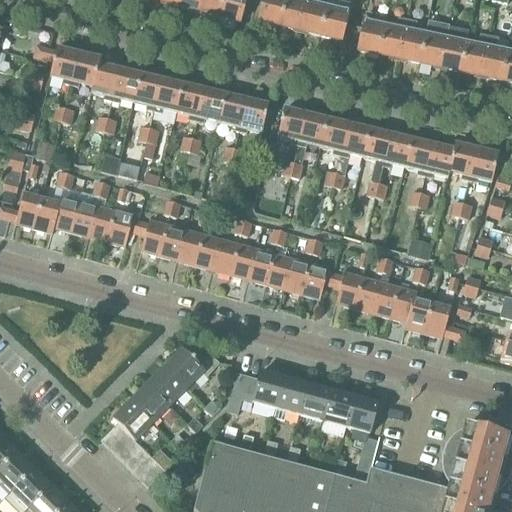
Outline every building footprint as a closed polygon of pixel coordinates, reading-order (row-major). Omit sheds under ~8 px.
[(179,0),(177,7),(197,13),(200,0),(179,0)] [(200,0),(197,13),(218,18),(222,0),(200,0)] [(222,0),(218,18),(238,24),(244,0),(222,0)] [(264,0),(259,23),(279,28),(286,0),(264,0)] [(286,0),(279,28),(299,33),(301,33),(302,27),(300,27),(299,26),(300,21),(302,20),(304,19),(305,14),(304,12),(306,0),(286,0)] [(300,21),(299,26),(300,27),(302,27),(301,33),(319,38),(328,1),(322,0),(306,0),(304,12),(305,14),(304,19),(302,20),(300,21)] [(328,1),(319,38),(340,43),(348,6),(328,1)] [(365,16),(358,53),(378,57),(384,27),(374,25),(376,18),(365,16)] [(384,27),(378,57),(398,61),(407,22),(398,20),(396,30),(384,27)] [(407,22),(398,61),(419,65),(425,36),(414,33),(416,23),(407,22)] [(425,36),(419,65),(441,70),(442,64),(440,64),(438,63),(440,58),(442,57),(444,55),(445,51),(444,50),(447,36),(449,29),(449,28),(429,24),(426,36),(425,36)] [(440,58),(438,63),(440,64),(442,64),(441,70),(460,74),(466,45),(468,33),(449,29),(447,36),(444,50),(445,51),(444,55),(442,57),(440,58)] [(466,45),(460,74),(481,78),(489,39),(479,37),(477,48),(466,45)] [(489,39),(481,78),(500,82),(506,53),(496,51),(498,41),(489,39)] [(36,48),(32,59),(45,63),(48,51),(36,48)] [(55,50),(48,79),(63,82),(62,88),(69,89),(71,84),(77,56),(55,50)] [(511,53),(506,53),(500,82),(511,85),(511,53)] [(71,84),(69,89),(78,91),(79,86),(91,89),(92,89),(97,67),(99,61),(77,56),(71,84)] [(91,89),(89,95),(102,98),(102,102),(110,104),(118,72),(97,67),(92,89),(91,89)] [(118,72),(110,104),(118,106),(120,101),(133,104),(140,77),(118,72)] [(30,73),(29,81),(42,84),(44,77),(30,73)] [(140,77),(133,104),(148,108),(147,114),(153,115),(161,82),(140,77)] [(29,81),(26,90),(40,93),(42,84),(29,81)] [(161,82),(153,115),(163,118),(164,112),(175,115),(182,87),(161,82)] [(182,87),(175,115),(190,118),(189,124),(195,125),(203,92),(182,87)] [(203,92),(195,125),(205,127),(205,128),(205,129),(205,130),(206,131),(206,132),(207,132),(207,133),(208,133),(209,134),(210,134),(211,134),(212,134),(213,134),(214,133),(215,133),(215,132),(216,132),(216,131),(216,130),(217,129),(218,125),(224,97),(203,92)] [(224,97),(218,125),(232,128),(230,134),(238,136),(238,134),(246,102),(224,97)] [(246,102),(238,134),(246,136),(247,132),(260,135),(267,107),(246,102)] [(56,110),(53,122),(62,124),(64,112),(56,110)] [(283,112),(276,140),(292,144),(291,147),(296,148),(297,145),(304,116),(283,111),(283,112)] [(64,112),(62,124),(71,127),(73,115),(64,112)] [(20,114),(19,122),(32,125),(34,117),(20,114)] [(292,167),(288,181),(297,183),(300,169),(305,147),(318,150),(325,121),(304,116),(297,145),(296,148),(292,167)] [(96,121),(94,133),(103,135),(106,124),(96,121)] [(325,121),(318,150),(329,153),(329,156),(338,158),(346,127),(325,121)] [(19,122),(17,130),(30,133),(32,125),(19,122)] [(106,124),(103,135),(112,137),(114,126),(106,124)] [(333,176),(330,190),(339,192),(342,179),(347,157),(360,160),(367,132),(346,127),(338,158),(333,176)] [(142,131),(139,143),(147,145),(150,133),(142,131)] [(367,132),(360,160),(374,164),(365,199),(374,202),(377,186),(381,170),(388,137),(367,132)] [(150,133),(147,145),(156,147),(159,135),(150,133)] [(388,137),(381,170),(392,173),(393,168),(402,170),(409,142),(388,137)] [(183,141),(180,155),(189,157),(192,144),(183,141)] [(409,142),(402,170),(423,175),(430,147),(409,142)] [(41,144),(37,159),(53,163),(56,148),(41,144)] [(192,144),(189,157),(198,159),(201,146),(192,144)] [(453,153),(448,175),(461,178),(460,182),(468,184),(476,152),(453,146),(451,153),(453,153)] [(423,175),(422,180),(434,183),(435,178),(447,181),(448,175),(453,153),(451,153),(430,147),(423,175)] [(225,150),(222,165),(230,167),(234,153),(225,150)] [(476,152),(468,184),(476,186),(477,182),(490,185),(494,170),(497,159),(497,157),(476,152)] [(234,153),(230,167),(239,169),(242,155),(234,153)] [(11,154),(10,162),(32,167),(34,159),(11,154)] [(511,162),(502,161),(500,171),(511,174),(511,162)] [(10,162),(7,171),(22,174),(22,173),(30,175),(32,167),(10,162)] [(283,165),(280,179),(288,181),(292,167),(283,165)] [(30,175),(28,181),(35,183),(39,169),(32,167),(30,175)] [(132,168),(128,182),(135,183),(136,184),(139,171),(132,168)] [(61,174),(56,189),(61,191),(66,176),(61,174)] [(324,174),(321,188),(330,190),(333,176),(324,174)] [(66,176),(61,191),(70,193),(70,192),(74,178),(66,176)] [(496,181),(494,191),(502,192),(507,194),(509,184),(496,181)] [(5,183),(2,193),(17,196),(19,187),(5,183)] [(96,185),(93,199),(99,201),(103,187),(96,185)] [(377,186),(374,202),(382,204),(386,188),(377,186)] [(103,187),(99,201),(106,203),(110,189),(103,187)] [(120,192),(117,206),(125,208),(128,194),(120,192)] [(410,195),(407,209),(416,211),(419,198),(410,195)] [(15,224),(14,226),(16,227),(16,225),(22,227),(21,228),(33,231),(40,201),(22,196),(17,214),(15,224)] [(79,205),(70,235),(81,238),(82,236),(89,238),(97,210),(99,201),(93,199),(81,196),(79,205)] [(419,198),(416,211),(425,213),(428,200),(419,198)] [(59,206),(53,229),(59,230),(59,232),(70,235),(79,205),(59,200),(57,205),(59,206)] [(40,201),(33,231),(44,234),(44,233),(50,235),(50,236),(51,236),(53,229),(59,206),(57,205),(40,201)] [(490,201),(488,210),(501,213),(504,205),(490,201)] [(165,204),(162,217),(169,219),(172,206),(165,204)] [(455,205),(452,220),(461,222),(464,208),(455,205)] [(172,206),(169,219),(175,221),(179,207),(172,206)] [(464,208),(461,222),(469,224),(473,210),(464,208)] [(0,209),(0,220),(9,223),(11,213),(0,209)] [(97,210),(89,238),(95,240),(95,242),(106,245),(115,215),(104,212),(97,210)] [(488,210),(486,219),(499,222),(501,213),(488,210)] [(200,213),(196,227),(203,229),(206,214),(200,213)] [(206,214),(203,229),(209,231),(213,216),(206,214)] [(115,215),(106,245),(117,248),(117,246),(123,248),(123,250),(124,250),(128,235),(134,236),(138,224),(132,223),(132,220),(115,215)] [(236,223),(232,236),(240,238),(243,225),(236,223)] [(141,225),(138,237),(144,239),(139,254),(141,254),(142,252),(148,254),(147,255),(157,258),(165,229),(148,224),(147,227),(141,225)] [(243,225),(240,238),(246,240),(250,227),(243,225)] [(165,229),(157,258),(169,261),(170,260),(176,261),(183,233),(165,229)] [(183,233),(176,261),(183,263),(183,265),(193,268),(201,238),(183,233)] [(272,233),(268,245),(275,247),(278,234),(272,233)] [(278,234),(275,247),(281,249),(285,236),(278,234)] [(201,238),(193,268),(205,271),(206,270),(212,272),(219,243),(201,238)] [(480,241),(478,249),(491,253),(494,244),(480,241)] [(307,242),(304,255),(311,258),(315,244),(307,242)] [(219,243),(212,272),(219,274),(218,275),(229,278),(237,248),(219,243)] [(315,244),(311,258),(317,259),(321,246),(315,244)] [(237,248),(229,278),(241,281),(241,279),(248,281),(255,252),(237,248)] [(478,249),(475,258),(488,262),(491,253),(478,249)] [(255,252),(248,281),(254,283),(254,285),(265,288),(273,257),(255,252)] [(273,257),(265,288),(275,291),(276,289),(283,291),(291,262),(273,257)] [(362,257),(359,269),(367,272),(370,259),(362,257)] [(380,260),(376,275),(383,277),(387,263),(380,260)] [(291,262),(283,291),(290,293),(289,294),(301,298),(309,267),(291,262)] [(387,263),(383,277),(391,280),(395,265),(387,263)] [(309,267),(301,298),(311,300),(311,298),(318,300),(317,302),(319,303),(323,287),(328,289),(331,276),(326,275),(327,271),(309,267)] [(412,270),(409,284),(416,286),(419,272),(412,270)] [(419,272),(416,286),(424,288),(428,274),(419,272)] [(336,277),(332,290),(338,292),(334,306),(336,307),(337,305),(343,307),(342,308),(353,311),(360,281),(343,276),(342,279),(336,277)] [(378,286),(371,314),(378,316),(378,318),(387,320),(395,290),(388,288),(391,280),(383,277),(381,286),(378,286)] [(466,280),(463,289),(477,293),(479,285),(466,280)] [(360,281),(353,311),(364,314),(365,313),(371,314),(378,286),(360,281)] [(449,281),(445,294),(454,296),(458,283),(449,281)] [(463,289),(460,298),(461,298),(474,302),(477,293),(463,289)] [(395,290),(387,320),(400,324),(400,322),(406,324),(411,303),(413,303),(415,295),(395,290)] [(511,302),(505,301),(500,321),(511,324),(511,302)] [(406,324),(404,331),(405,331),(406,330),(412,332),(412,333),(423,336),(431,309),(413,303),(411,303),(406,324)] [(431,309),(423,336),(433,339),(434,337),(441,339),(440,341),(441,342),(442,339),(444,331),(449,314),(431,309)] [(457,309),(454,318),(467,322),(470,313),(457,309)] [(451,333),(448,341),(461,344),(463,336),(451,333)] [(500,363),(499,364),(511,367),(511,368),(511,369),(511,368),(511,344),(505,343),(500,363)] [(180,353),(162,371),(181,390),(185,393),(185,394),(189,397),(197,389),(194,386),(203,376),(206,379),(217,369),(212,364),(195,360),(193,362),(191,361),(190,362),(180,353)] [(162,371),(146,387),(169,410),(185,394),(185,393),(181,390),(162,371)] [(258,382),(252,405),(274,411),(282,380),(260,374),(258,382)] [(236,376),(230,399),(241,402),(247,379),(236,376)] [(247,379),(241,402),(252,405),(258,382),(247,379)] [(274,411),(272,420),(286,424),(288,415),(298,417),(306,386),(282,380),(274,411)] [(306,386),(298,417),(319,423),(321,424),(330,393),(306,386)] [(146,387),(130,404),(153,426),(169,410),(146,387)] [(321,424),(318,434),(341,440),(344,430),(352,399),(338,395),(330,393),(321,424)] [(230,399),(226,414),(237,417),(241,402),(230,399)] [(352,399),(344,430),(369,436),(377,406),(352,399)] [(211,402),(202,411),(206,414),(209,417),(211,419),(220,411),(211,402)] [(130,404),(111,422),(116,426),(123,434),(131,442),(134,445),(153,426),(130,404)] [(194,420),(186,428),(194,436),(202,428),(194,420)] [(116,426),(100,443),(107,450),(123,434),(116,426)] [(211,446),(192,511),(490,511),(494,501),(491,496),(493,495),(494,495),(495,494),(497,493),(498,492),(499,491),(500,490),(501,489),(502,488),(503,487),(504,486),(505,485),(506,483),(507,482),(507,481),(508,480),(509,478),(509,477),(510,475),(510,474),(511,473),(511,471),(511,470),(511,468),(511,467),(511,465),(511,464),(511,462),(511,461),(511,459),(511,458),(511,456),(510,455),(510,453),(509,452),(509,450),(508,449),(508,448),(507,446),(506,445),(505,444),(504,443),(503,442),(502,440),(501,439),(500,438),(499,437),(498,436),(497,436),(496,435),(494,434),(493,433),(492,433),(490,432),(489,431),(488,431),(486,430),(485,430),(483,430),(482,430),(480,429),(479,429),(477,429),(476,429),(474,429),(473,429),(472,429),(470,430),(469,430),(467,430),(466,431),(464,431),(463,432),(462,432),(460,433),(459,434),(458,435),(457,436),(455,436),(454,437),(453,438),(452,439),(451,440),(450,441),(449,443),(448,444),(447,445),(447,446),(446,448),(445,449),(445,450),(444,452),(443,453),(443,454),(443,456),(442,457),(442,459),(442,460),(442,462),(442,463),(442,465),(442,466),(442,468),(442,469),(442,470),(442,472),(443,473),(443,475),(444,476),(444,478),(445,479),(446,480),(446,481),(447,483),(448,484),(449,485),(450,486),(451,487),(452,489),(453,490),(451,494),(446,492),(428,487),(370,472),(369,472),(365,488),(353,485),(344,482),(336,480),(334,480),(334,479),(307,472),(211,446)] [(123,434),(107,450),(115,458),(131,442),(123,434)] [(177,438),(169,445),(177,453),(185,446),(177,438)] [(243,438),(241,448),(252,451),(255,442),(243,438)] [(0,439),(0,471),(16,456),(0,439)] [(131,442),(115,458),(123,467),(140,450),(134,445),(131,442)] [(265,449),(264,454),(274,457),(277,447),(267,444),(265,449)] [(140,450),(123,467),(131,474),(147,458),(140,450)] [(290,451),(287,461),(298,464),(301,454),(290,451)] [(160,454),(152,462),(155,466),(162,472),(170,464),(160,454)] [(16,456),(0,471),(0,483),(10,494),(32,472),(16,456)] [(313,456),(309,468),(321,471),(324,459),(313,456)] [(147,458),(131,474),(139,483),(155,466),(152,462),(147,458)] [(359,461),(353,485),(365,488),(369,472),(371,465),(359,461)] [(334,470),(333,474),(338,475),(336,480),(344,482),(348,466),(336,463),(334,470)] [(155,466),(139,483),(147,491),(163,474),(162,472),(155,466)] [(183,466),(167,482),(181,496),(198,480),(186,469),(183,466)] [(10,494),(3,501),(13,511),(26,511),(27,511),(49,489),(32,472),(10,494)] [(27,511),(26,511),(60,511),(67,506),(49,489),(27,511)]
